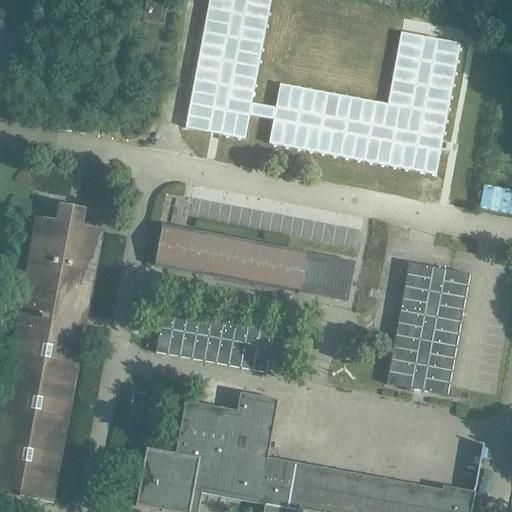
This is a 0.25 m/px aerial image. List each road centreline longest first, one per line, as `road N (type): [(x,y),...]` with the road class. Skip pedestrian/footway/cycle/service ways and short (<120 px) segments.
road 1 (unknown): [(161,167),(115,357),(511,440)]
road 2 (unknown): [(399,212),(389,294),(371,326),(131,278)]
road 3 (unknown): [(115,357),(73,511)]
